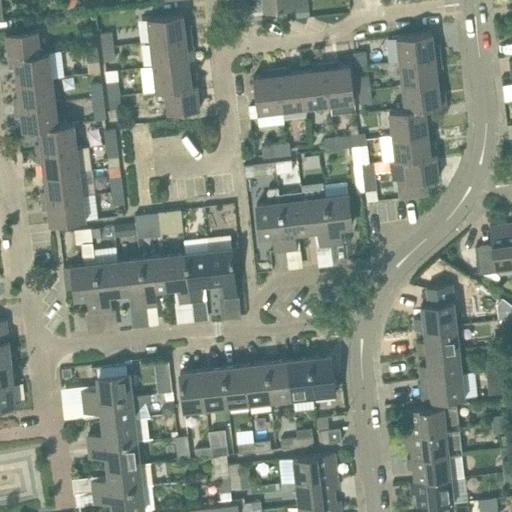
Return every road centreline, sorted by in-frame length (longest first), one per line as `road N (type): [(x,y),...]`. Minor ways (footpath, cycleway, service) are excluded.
road 1 (residential): [(39,346),(217,329),(362,330)]
road 2 (residential): [(221,44),(329,33),(360,15),(473,6)]
road 3 (residential): [(39,346),(0,144)]
road 4 (residential): [(155,170),(213,164),(227,154),(221,44)]
road 5 (tertiary): [(362,330),(377,511)]
road 6 (tertiary): [(473,6),(485,118),(478,176)]
road 7 (residential): [(61,510),(39,346)]
road 8 (residential): [(396,267),(270,280)]
road 9 (tertiary): [(478,176),(450,219),(396,267)]
